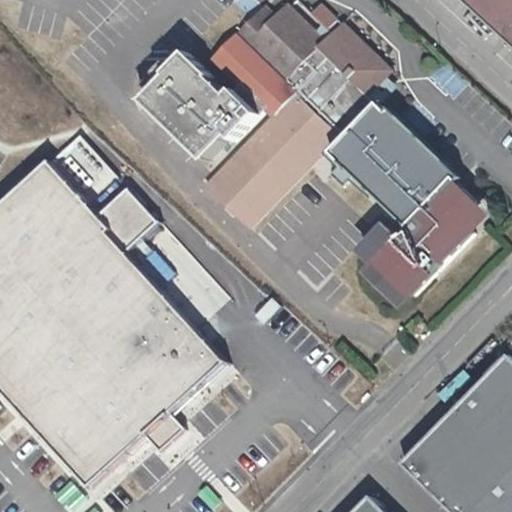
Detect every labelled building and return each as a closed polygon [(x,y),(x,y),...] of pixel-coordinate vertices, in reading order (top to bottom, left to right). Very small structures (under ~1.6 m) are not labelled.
[(222,169),(207,186),(255,231),(332,148),(417,227),(404,241),(384,221),(355,252),(369,265),(359,276),(401,315),(492,217),(372,105),(398,77),(317,1),(308,11),(296,0),(290,0),(271,21),(261,11),(228,47),(286,101),(271,117),(222,169)] [(511,0),(465,0),(511,43),(511,0)] [(224,80),(200,57),(178,79),(181,81),(157,105),(222,169),(271,117),(247,93),(240,100),(222,82),(224,80)] [(54,170),(0,218),(0,390),(91,492),(109,476),(149,440),(164,456),(190,433),(175,417),(231,368),(131,256),(162,229),(133,196),(102,224),(54,170)] [(420,329),(412,338),(419,344),(426,335),(420,329)] [(511,511),(511,360),(508,357),(401,466),(450,511),(511,511)] [(375,511),(364,501),(353,511),(375,511)]
